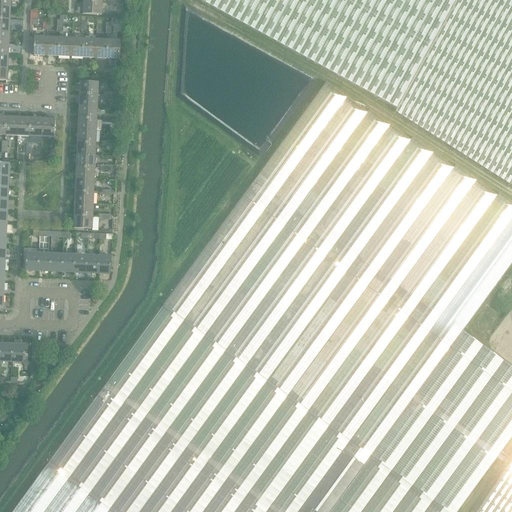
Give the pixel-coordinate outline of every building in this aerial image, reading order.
[(200,0),(397,108),(456,0),(200,0)] [(511,0),(456,0),(397,108),(395,111),(511,185),(511,0)] [(102,2),(83,2),(83,14),(101,15),(102,2)] [(10,7),(0,6),(0,19),(10,19),(10,7)] [(10,19),(0,19),(0,31),(9,32),(10,19)] [(9,32),(0,31),(0,43),(9,44),(9,32)] [(33,55),(45,56),(46,37),(34,37),(33,55)] [(59,38),(46,37),(45,56),(58,56),(59,38)] [(71,38),(59,38),(58,56),(70,57),(71,38)] [(83,39),(71,38),(70,57),(82,57),(83,39)] [(95,39),(83,39),(82,57),(94,58),(95,39)] [(107,40),(95,39),(94,58),(107,59),(107,40)] [(120,40),(107,40),(107,59),(119,59),(120,40)] [(9,44),(0,43),(0,55),(8,56),(9,44)] [(8,56),(0,55),(0,67),(8,68),(8,56)] [(79,81),(79,94),(98,95),(98,82),(79,81)] [(367,112),(326,82),(11,511),(511,511),(511,458),(475,511),(457,511),(511,437),(511,366),(461,332),(511,262),(511,202),(499,192),(497,195),(456,165),(454,167),(412,137),(410,140),(369,110),(367,112)] [(98,95),(79,94),(78,106),(97,107),(98,95)] [(97,107),(78,106),(78,118),(97,119),(97,107)] [(18,117),(5,117),(5,135),(17,136),(18,117)] [(30,118),(18,117),(17,136),(29,137),(30,118)] [(42,118),(30,118),(29,137),(42,137),(42,118)] [(55,119),(42,118),(42,137),(54,138),(55,119)] [(97,119),(78,118),(77,130),(96,131),(97,119)] [(96,131),(77,130),(77,143),(96,143),(96,131)] [(96,143),(77,143),(76,155),(95,155),(96,143)] [(95,155),(76,155),(76,167),(94,168),(95,155)] [(0,162),(0,175),(9,175),(9,163),(0,162)] [(94,168),(76,167),(75,179),(94,180),(94,168)] [(9,175),(0,175),(0,187),(8,187),(9,175)] [(94,180),(75,179),(75,191),(93,192),(94,180)] [(93,192),(75,191),(74,203),(93,204),(93,192)] [(93,204),(74,203),(74,216),(92,216),(93,204)] [(92,216),(74,216),(73,228),(92,229),(92,216)] [(25,271),(37,271),(38,253),(26,253),(25,271)] [(50,254),(38,253),(37,271),(49,272),(50,254)] [(62,254),(50,254),(49,272),(61,272),(62,254)] [(74,255),(62,254),(61,272),(73,273),(74,255)] [(86,255),(74,255),(73,273),(85,273),(86,255)] [(98,256),(86,255),(85,273),(97,274),(98,256)] [(111,257),(98,256),(97,274),(110,274),(111,257)] [(12,344),(0,344),(0,345),(0,361),(12,362),(12,344)] [(25,345),(12,344),(12,362),(24,363),(25,345)]
